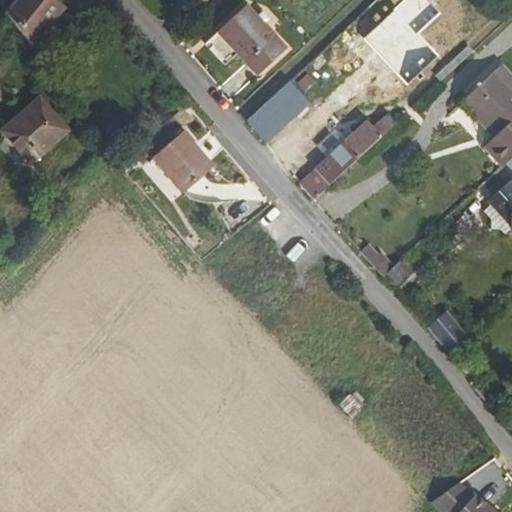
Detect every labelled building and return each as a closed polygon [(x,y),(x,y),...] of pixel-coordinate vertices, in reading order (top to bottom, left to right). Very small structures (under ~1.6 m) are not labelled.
[(16,0),(6,14),(33,50),(66,7),(72,0),(16,0)] [(72,0),(66,7),(72,12),(80,0),(87,5),(90,0),(72,0)] [(202,0),(211,9),(221,0),(202,0)] [(218,31),(258,75),(286,48),(264,24),(257,17),(246,5),(218,31)] [(263,11),(257,17),(264,24),(269,18),(263,11)] [(450,56),(445,50),(440,54),(445,60),(450,56)] [(442,81),(468,56),(463,52),(437,76),(442,81)] [(506,85),(511,79),(500,66),(494,72),(506,85)] [(511,157),(511,79),(506,85),(494,72),(462,101),(496,137),(500,141),(489,151),(504,166),(511,157)] [(289,82),(246,121),(265,143),(309,103),(289,82)] [(2,131),(32,164),(69,131),(40,98),(2,131)] [(295,185),(309,201),(393,122),(385,113),(371,125),(365,118),(359,123),(349,133),(322,158),(295,185)] [(314,148),(322,158),(349,133),(344,128),(337,135),(333,131),(314,148)] [(183,132),(153,158),(183,193),(214,167),(183,132)] [(489,151),(500,141),(496,137),(486,146),(489,151)] [(511,157),(504,166),(482,186),(492,197),(488,201),(492,204),(511,225),(511,228),(511,157)] [(511,225),(492,204),(485,211),(491,219),(491,228),(501,229),(505,233),(511,228),(511,225)] [(378,279),(389,291),(406,274),(395,262),(378,279)] [(422,328),(446,355),(463,339),(439,312),(422,328)]
